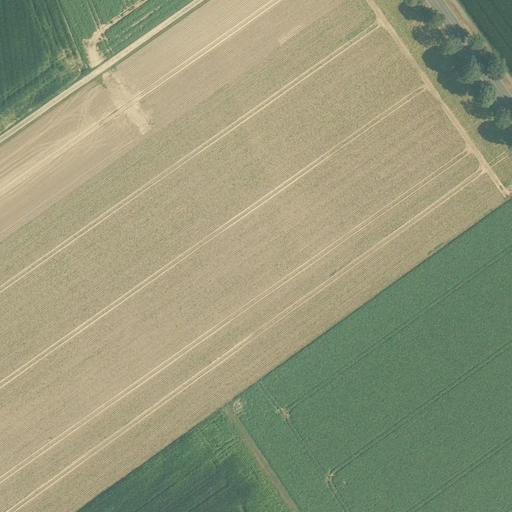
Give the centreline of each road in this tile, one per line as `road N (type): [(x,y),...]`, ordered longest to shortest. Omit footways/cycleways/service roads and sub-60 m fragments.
road 1 (track): [(199,0),(0,140)]
road 2 (primary): [(438,0),(511,104)]
